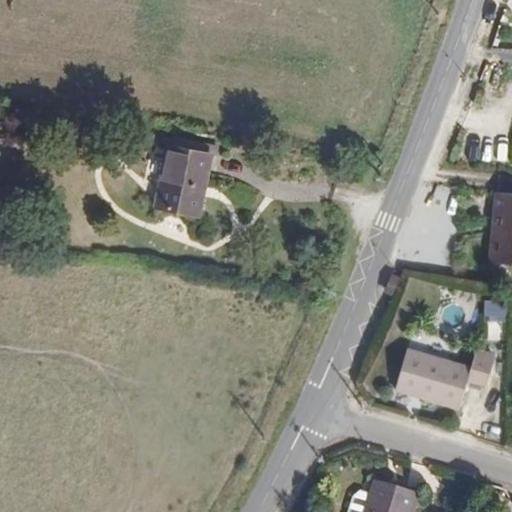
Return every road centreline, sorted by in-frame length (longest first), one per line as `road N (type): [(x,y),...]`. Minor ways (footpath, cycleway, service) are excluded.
road 1 (secondary): [(473,0),(311,408)]
road 2 (residential): [(511,472),(311,408)]
